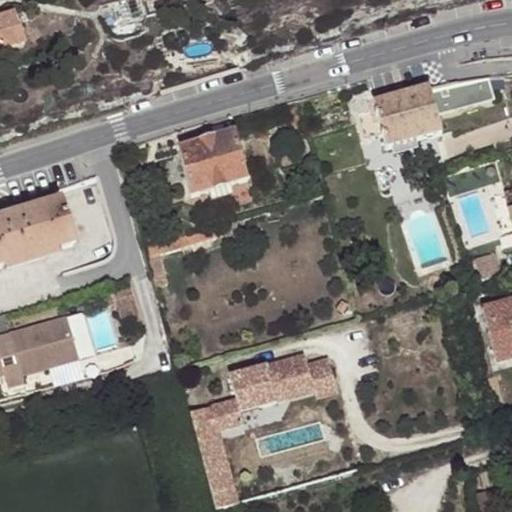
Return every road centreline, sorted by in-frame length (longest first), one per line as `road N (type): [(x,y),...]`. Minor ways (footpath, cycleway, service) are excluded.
road 1 (tertiary): [(0,166),(431,36)]
road 2 (unknown): [(134,269),(155,329),(150,364),(0,415)]
road 3 (unknown): [(89,138),(134,269)]
road 4 (unknown): [(134,269),(0,297)]
